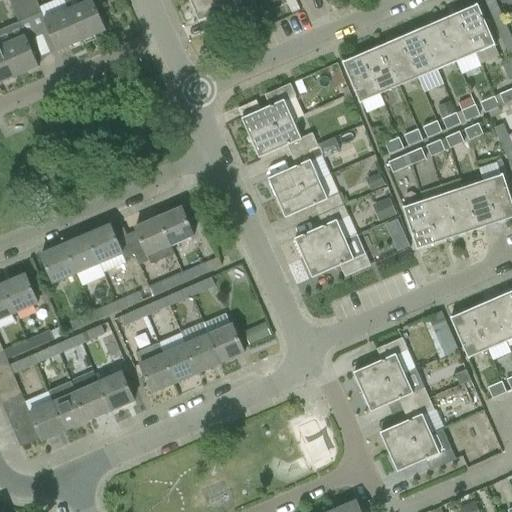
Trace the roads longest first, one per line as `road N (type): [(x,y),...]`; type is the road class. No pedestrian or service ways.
road 1 (residential): [(74,480),(285,383),(304,346)]
road 2 (residential): [(0,247),(218,151)]
road 3 (residential): [(194,97),(408,0)]
road 4 (residential): [(511,256),(304,346)]
road 5 (residential): [(304,346),(218,151)]
road 6 (residential): [(0,107),(165,34)]
road 7 (residential): [(366,465),(304,346)]
